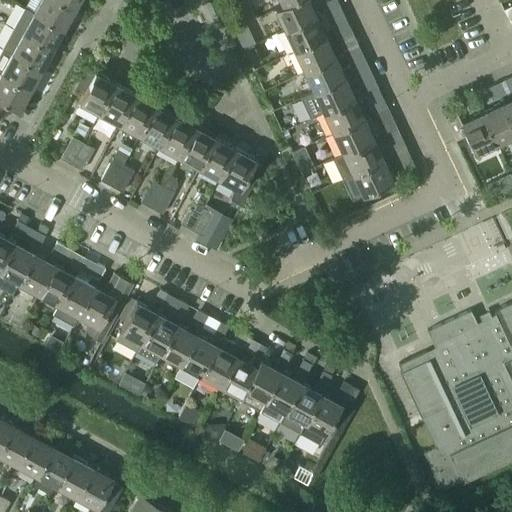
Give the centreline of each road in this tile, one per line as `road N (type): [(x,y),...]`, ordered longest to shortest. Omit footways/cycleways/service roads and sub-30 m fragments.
road 1 (residential): [(0,154),(241,287),(451,188),(409,101)]
road 2 (residential): [(409,101),(507,55),(482,0)]
